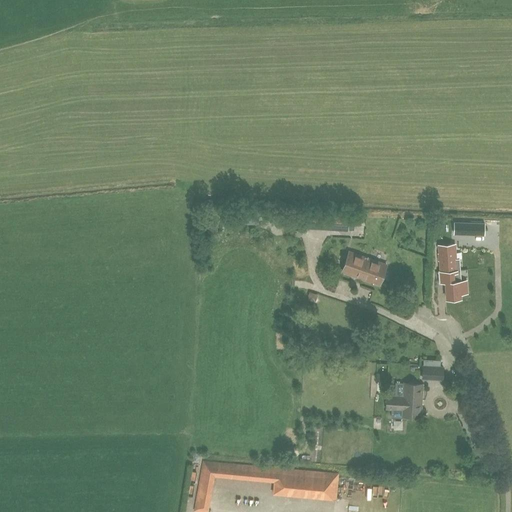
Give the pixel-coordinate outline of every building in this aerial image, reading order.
[(223,211),(223,222),(257,223),(257,212),(223,211)] [(306,214),(298,214),(297,226),(305,227),(306,214)] [(348,230),(348,229),(349,217),(322,215),(321,229),(348,230)] [(484,235),(484,223),(454,222),(454,234),(484,235)] [(208,241),(217,241),(217,223),(208,223),(208,241)] [(438,283),(445,282),(446,299),(460,298),(460,293),(467,293),(466,281),(460,281),(459,270),(460,270),(459,259),(456,259),(455,252),(454,244),(439,245),(440,253),(439,254),(440,272),(438,272),(438,283)] [(379,284),(386,264),(350,251),(342,271),(379,284)] [(443,367),(440,366),(440,360),(423,359),(423,365),(423,377),(443,379),(443,367)] [(405,382),(405,383),(395,382),(394,395),(387,395),(387,402),(401,402),(401,404),(404,404),(404,403),(410,403),(410,399),(421,399),(422,383),(405,382)] [(420,416),(421,399),(410,399),(410,403),(404,403),(404,404),(401,404),(401,402),(387,402),(387,408),(392,408),(391,417),(403,418),(403,415),(420,416)]
